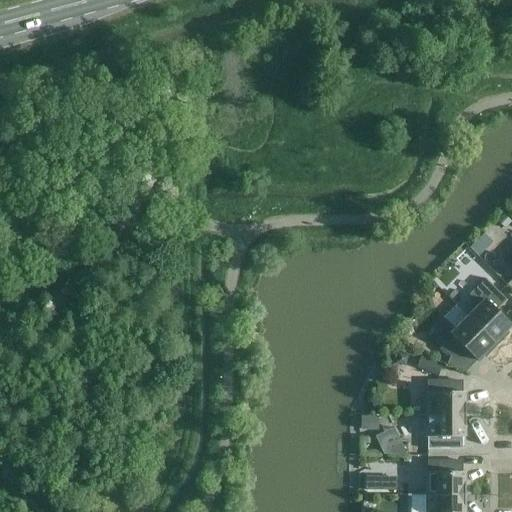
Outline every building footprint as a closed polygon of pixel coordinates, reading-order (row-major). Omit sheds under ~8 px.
[(495,221),(505,231),(511,224),(511,222),(503,214),(495,221)] [(487,260),(483,255),(497,242),(489,233),(455,265),(467,279),(487,260)] [(511,253),(503,263),(511,272),(511,253)] [(496,344),(511,327),(511,326),(497,311),(507,301),(486,280),(471,295),(482,305),(469,318),(496,344)] [(478,362),(496,344),(469,318),(456,331),(446,321),(430,337),(451,358),(462,346),(478,362)] [(438,376),(443,364),(422,356),(417,368),(438,376)] [(427,394),(427,416),(466,416),(466,393),(458,393),(458,381),(428,381),(428,393),(427,394)] [(382,405),(373,405),(373,415),(382,415),(382,405)] [(361,431),(378,431),(379,417),(361,416),(361,431)] [(454,450),(454,438),(466,438),(466,416),(427,416),(427,438),(428,438),(428,450),(454,450)] [(376,438),(382,451),(400,442),(394,429),(376,438)] [(427,496),(466,496),(466,473),(439,473),(439,461),(428,461),(428,473),(427,473),(427,496)] [(397,478),(387,478),(387,491),(397,491),(397,478)] [(466,511),(466,496),(427,496),(408,496),(408,497),(412,497),(411,511),(466,511)]
